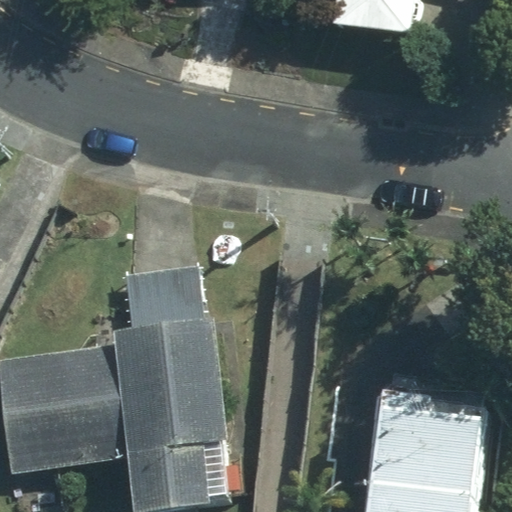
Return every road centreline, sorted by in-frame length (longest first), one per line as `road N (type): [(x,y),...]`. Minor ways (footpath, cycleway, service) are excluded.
road 1 (residential): [(0,56),(92,101),(511,183)]
road 2 (unknown): [(92,101),(0,283)]
